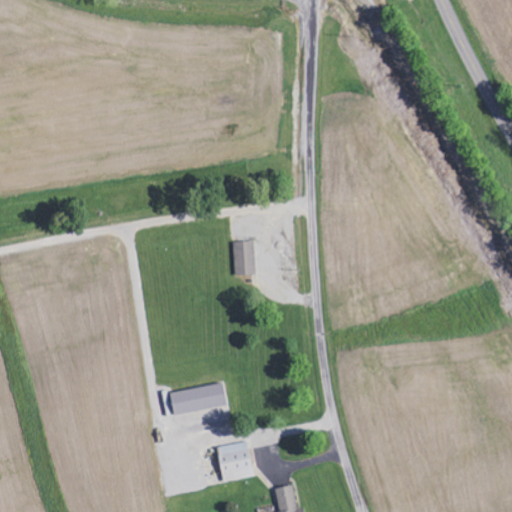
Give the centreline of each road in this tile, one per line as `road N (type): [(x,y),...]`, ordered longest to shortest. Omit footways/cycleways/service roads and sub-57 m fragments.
road 1 (residential): [(361,511),(327,373),(309,149)]
road 2 (tertiary): [(511,135),(442,0)]
road 3 (residential): [(309,149),(314,0)]
